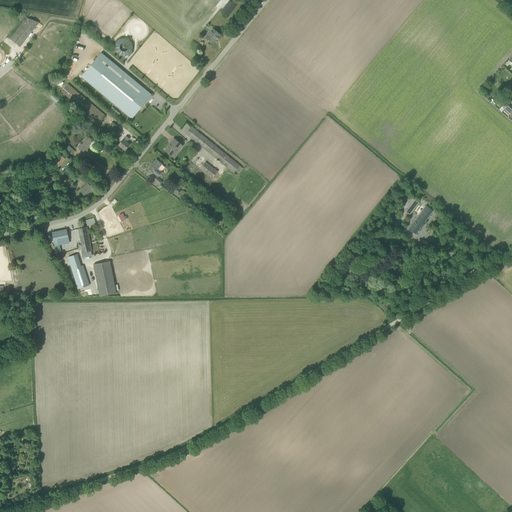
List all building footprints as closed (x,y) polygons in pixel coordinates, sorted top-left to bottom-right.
[(229,1),(221,10),(228,15),(235,6),(229,1)] [(165,31),(179,42),(188,31),(160,9),(156,15),(169,26),(165,31)] [(20,47),(39,23),(26,18),(10,39),(20,47)] [(213,29),(205,38),(212,44),(220,35),(213,29)] [(113,42),(118,57),(133,52),(128,37),(113,42)] [(101,54),(81,77),(131,119),(151,95),(101,54)] [(60,92),(59,91),(56,95),(57,96),(60,94),(97,126),(106,116),(68,84),(60,92)] [(499,104),(502,107),(499,110),(502,112),(504,109),(505,110),(510,114),(511,110),(511,107),(506,102),(501,98),(499,101),(500,102),(498,103),(499,104)] [(103,134),(108,138),(117,127),(112,122),(103,134)] [(82,128),(87,133),(90,129),(84,124),(82,128)] [(235,162),(196,131),(192,127),(186,135),(236,175),(237,174),(239,172),(240,171),(242,168),(235,162)] [(123,132),(118,128),(114,132),(119,136),(123,132)] [(126,136),(119,145),(125,150),(129,145),(126,142),(129,139),(126,136)] [(78,147),(85,153),(87,151),(88,150),(87,150),(94,142),(88,137),(82,144),(81,143),(78,147)] [(171,141),(172,142),(165,150),(172,156),(178,148),(180,149),(182,146),(173,138),(171,141)] [(71,156),(75,151),(69,146),(65,151),(71,156)] [(56,167),(61,162),(57,159),(53,164),(56,167)] [(161,170),(162,171),(165,167),(162,164),(156,160),(148,169),(158,177),(161,172),(160,172),(161,170)] [(67,165),(74,173),(78,169),(75,165),(75,166),(70,161),(67,165)] [(218,172),(206,162),(200,169),(212,179),(218,172)] [(61,172),(69,181),(74,177),(66,168),(61,172)] [(86,177),(82,172),(75,177),(79,182),(86,177)] [(157,187),(159,184),(162,181),(156,177),(152,182),(157,187)] [(92,189),(88,184),(80,190),(85,196),(92,189)] [(410,215),(420,203),(411,197),(402,209),(410,215)] [(415,218),(416,219),(408,229),(415,234),(433,211),(426,206),(418,216),(417,215),(415,218)] [(85,219),(87,227),(95,225),(94,218),(85,219)] [(78,229),(81,243),(89,241),(86,227),(78,229)] [(52,232),(54,243),(68,240),(67,231),(66,229),(52,232)] [(89,241),(81,243),(83,252),(81,253),(82,258),(92,256),(89,241)] [(79,262),(77,254),(68,257),(78,289),(89,285),(83,266),(79,267),(77,263),(79,262)] [(118,284),(115,285),(110,261),(93,265),(100,296),(116,293),(116,291),(119,290),(118,284)]
